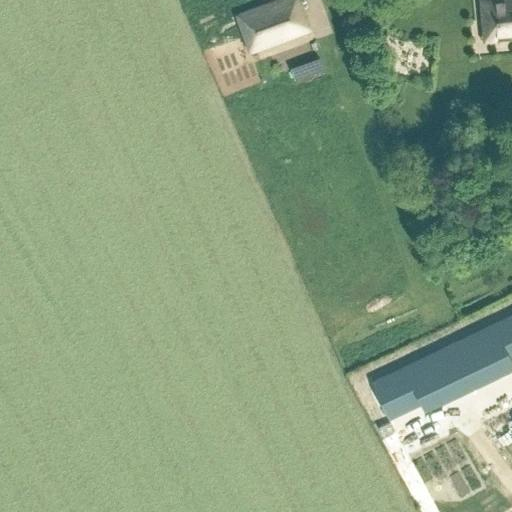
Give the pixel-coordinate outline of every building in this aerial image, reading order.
[(309,28),(298,0),(276,0),(236,15),(249,51),(309,28)] [(511,0),(481,0),(485,38),(511,35),(511,0)] [(421,402),(425,409),(511,367),(511,313),(371,381),(388,417),(421,402)] [(511,511),(511,405),(438,416),(445,473),(511,464),(511,491),(470,497),(472,511),(511,511)] [(425,439),(437,438),(436,419),(424,420),(425,439)]
